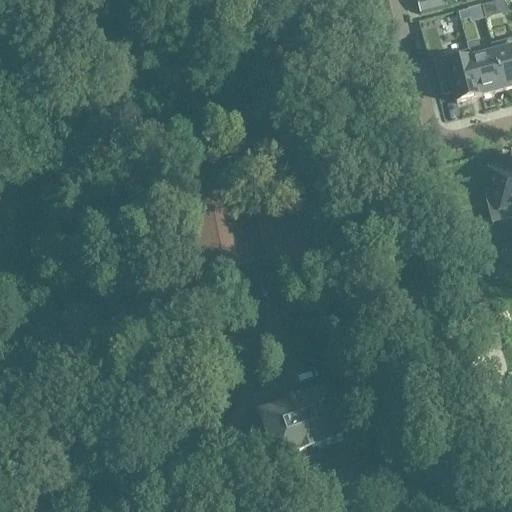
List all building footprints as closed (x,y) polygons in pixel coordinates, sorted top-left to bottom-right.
[(415,0),(420,15),(447,7),(444,0),(415,0)] [(457,15),(459,22),(471,19),(469,12),(457,15)] [(511,41),(490,47),(492,51),(493,51),(504,92),(511,89),(511,41)] [(470,57),(469,57),(480,98),(504,92),(493,51),(492,51),(470,57)] [(470,57),(469,53),(432,62),(439,87),(451,84),(456,105),(480,98),(469,57),(470,57)] [(511,160),(501,164),(502,168),(488,172),(499,213),(511,209),(511,160)] [(334,254),(323,204),(256,218),(258,228),(243,231),(232,181),(182,191),(200,274),(250,263),(249,262),(264,259),(266,268),(334,254)] [(356,406),(350,390),(344,392),(340,379),(317,387),(320,397),(301,404),(301,402),(282,409),(282,410),(259,419),(268,445),(263,447),(260,451),(265,463),(269,464),(274,463),(275,465),(299,457),(299,458),(318,452),(318,451),(342,442),(332,414),(356,406)]
